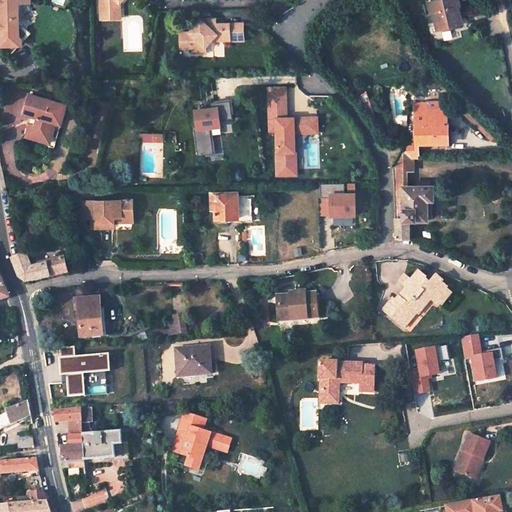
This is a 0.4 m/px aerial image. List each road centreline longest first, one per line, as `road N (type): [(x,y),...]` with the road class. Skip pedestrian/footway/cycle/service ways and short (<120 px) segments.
road 1 (residential): [(17,293),(90,275),(281,272),(391,250)]
road 2 (residential): [(324,0),(293,30),(300,56),(385,157),(391,250)]
road 3 (secondary): [(17,293),(63,511)]
road 4 (residential): [(391,250),(414,251),(511,289)]
